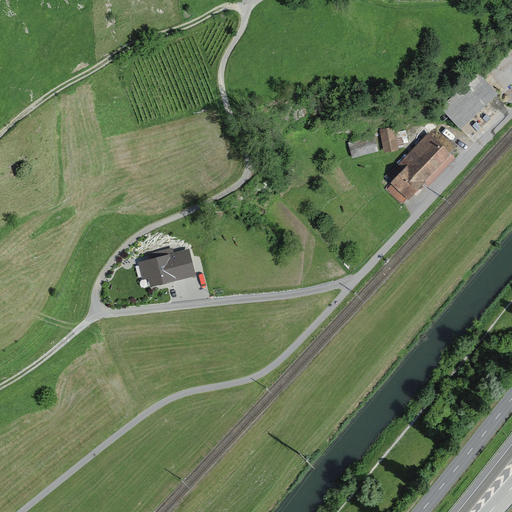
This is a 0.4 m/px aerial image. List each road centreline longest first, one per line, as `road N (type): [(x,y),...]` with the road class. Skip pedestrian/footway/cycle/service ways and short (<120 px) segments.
road 1 (unclassified): [(22,511),(163,402),(264,373),(511,113)]
road 2 (track): [(95,316),(98,293),(126,245),(244,182),(245,148),(221,80),(244,10)]
road 3 (track): [(355,280),(95,316),(0,386)]
road 4 (track): [(244,10),(230,5),(132,44),(51,92),(0,135)]
road 5 (track): [(339,511),(511,306)]
road 6 (unclassified): [(511,400),(422,511)]
